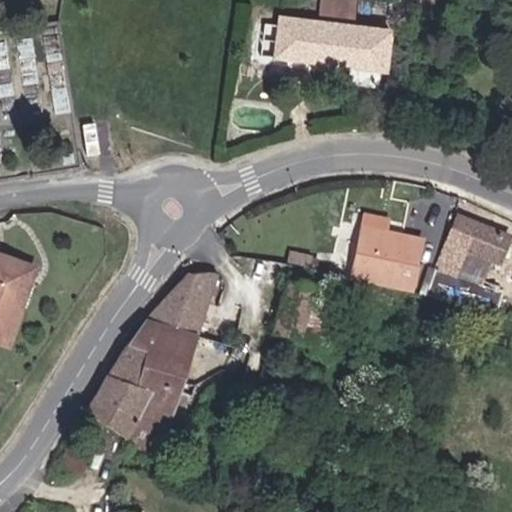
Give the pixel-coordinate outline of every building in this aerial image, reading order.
[(362,2),(350,0),(330,0),(327,25),(358,30),(362,2)] [(358,30),(327,25),(279,18),(272,61),(384,78),(391,35),(358,30)] [(509,234),(457,216),(434,290),(497,309),(504,291),(483,284),(491,259),(499,262),(509,234)] [(363,225),(354,277),(416,288),(424,235),(363,225)] [(0,341),(7,344),(21,306),(10,301),(24,263),(0,253),(0,341)] [(24,263),(10,301),(21,306),(34,266),(24,263)] [(343,276),(292,267),(289,277),(338,292),(343,276)] [(143,363),(160,374),(125,436),(154,454),(215,273),(187,275),(145,318),(164,327),(143,363)] [(338,292),(289,277),(273,331),(322,346),(338,292)] [(84,413),(125,436),(160,374),(143,363),(164,327),(145,318),(125,343),(84,413)] [(72,467),(84,446),(74,439),(61,460),(72,467)]
